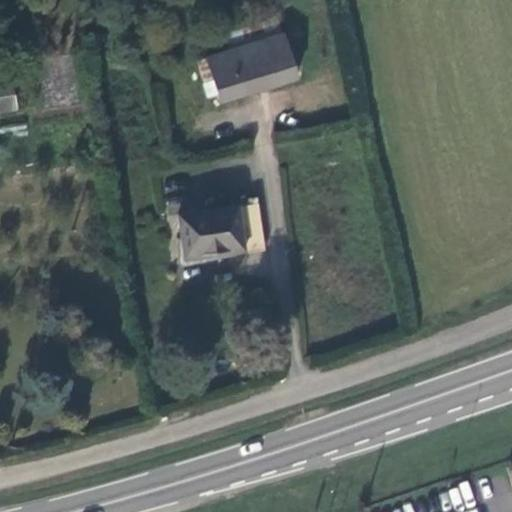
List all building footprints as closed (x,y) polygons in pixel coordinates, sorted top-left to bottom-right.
[(223,38),(228,54),(282,37),(277,22),(223,38)] [(282,37),(228,54),(206,61),(213,83),(219,103),(295,80),(282,37)] [(213,83),(206,61),(196,64),(203,86),(213,83)] [(0,116),(16,113),(11,81),(0,82),(0,116)] [(264,253),(257,205),(177,216),(183,262),(241,253),(241,256),(264,253)]
